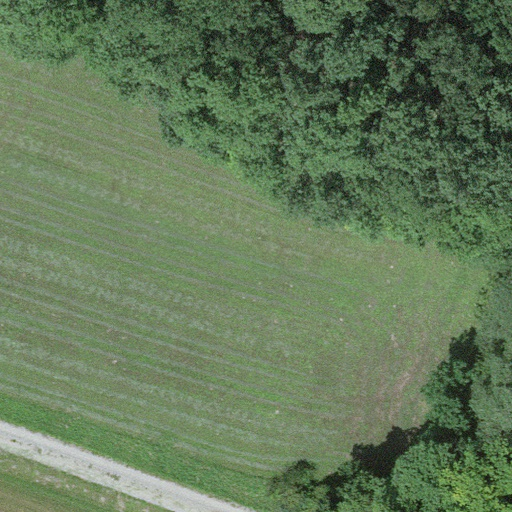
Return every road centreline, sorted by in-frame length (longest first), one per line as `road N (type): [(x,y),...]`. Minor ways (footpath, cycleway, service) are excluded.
road 1 (track): [(95,0),(320,146),(511,208)]
road 2 (track): [(0,440),(205,511)]
